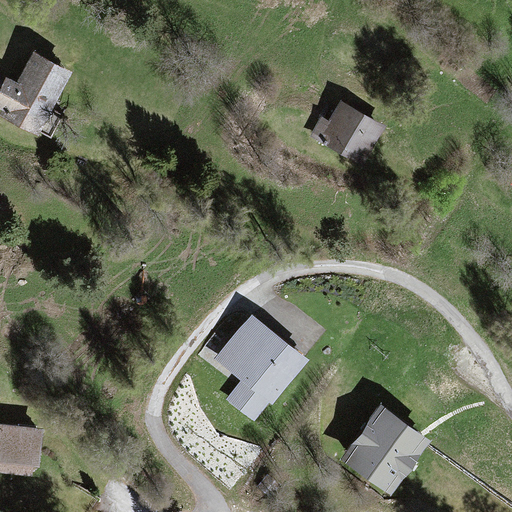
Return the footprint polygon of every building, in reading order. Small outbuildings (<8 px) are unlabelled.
[(19,83),(2,76),(0,80),(0,112),(46,132),(71,72),(31,55),(19,83)] [(385,128),(338,103),(316,143),(362,168),(385,128)] [(305,358),(246,314),(211,360),(240,382),(226,400),(256,423),(305,358)] [(429,437),(377,402),(338,458),(390,494),(429,437)] [(36,428),(0,426),(0,472),(33,475),(36,428)]
